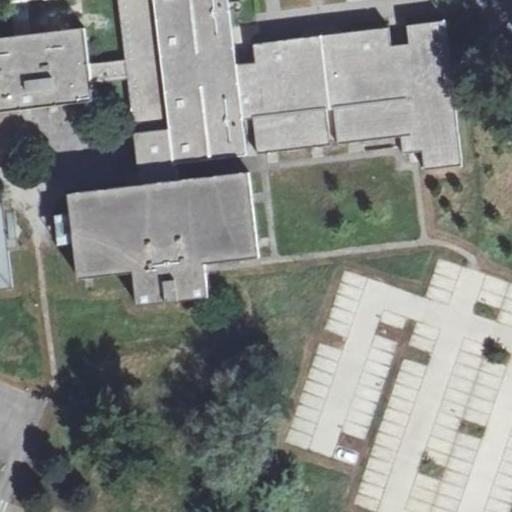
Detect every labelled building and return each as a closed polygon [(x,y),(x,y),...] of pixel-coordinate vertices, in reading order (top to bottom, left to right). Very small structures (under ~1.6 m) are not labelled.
[(118,0),(125,59),(90,62),(92,84),(128,80),(142,186),(178,181),(176,165),(153,0),(118,0)] [(153,0),(176,165),(247,156),(243,118),(239,83),(232,22),(229,0),(153,0)] [(426,171),(463,166),(457,120),(446,22),(427,24),(408,26),(409,39),(400,40),(392,41),(390,29),(352,33),(341,42),(322,47),(308,46),(292,40),(254,45),(258,80),(239,83),(243,118),(254,117),(258,154),(325,146),(325,143),(331,142),(331,146),(402,137),(404,154),(422,152),(426,171)] [(92,84),(90,62),(86,28),(0,38),(0,111),(94,100),(92,84)] [(142,186),(70,194),(81,280),(135,273),(138,306),(209,297),(206,263),(260,258),(250,174),(178,181),(142,186)] [(7,198),(0,198),(0,284),(17,283),(7,198)]
